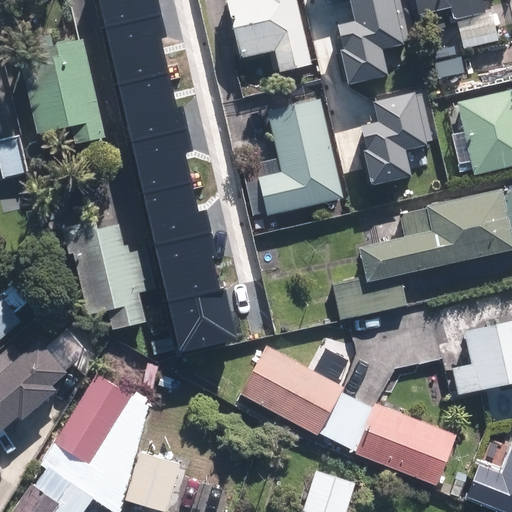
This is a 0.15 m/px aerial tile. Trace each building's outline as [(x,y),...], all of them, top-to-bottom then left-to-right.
[(314,64),(299,0),(223,0),(228,19),(232,19),(241,58),(276,50),(281,71),(314,64)] [(410,44),(399,0),(327,0),(337,38),(371,29),(377,52),(410,44)] [(486,9),(484,0),(416,0),(420,14),(454,6),(462,46),(498,39),(492,8),(486,9)] [(142,151),(188,141),(184,123),(208,118),(186,26),(184,27),(182,18),(115,33),(142,151)] [(84,38),(31,50),(34,63),(22,65),(38,134),(72,126),(76,142),(106,135),(84,38)] [(511,88),(457,101),(474,175),(511,165),(511,88)] [(343,197),(321,98),(268,110),(281,170),(258,176),(267,214),(343,197)] [(16,132),(0,135),(0,169),(1,175),(25,170),(16,132)] [(232,195),(225,166),(203,171),(211,201),(187,207),(200,256),(203,254),(205,262),(236,255),(234,247),(249,243),(237,195),(232,195)] [(511,189),(503,191),(503,188),(399,211),(405,236),(360,246),(366,273),(330,281),(338,317),(404,303),(398,275),(511,249),(511,189)] [(186,209),(146,218),(157,267),(197,257),(186,209)] [(72,249),(86,311),(107,307),(111,326),(144,318),(137,288),(153,284),(144,245),(124,250),(118,222),(97,227),(95,216),(62,224),(68,250),(72,249)] [(23,270),(0,290),(0,337),(21,318),(15,312),(40,290),(23,270)] [(511,317),(466,328),(473,361),(453,366),(460,395),(511,382),(511,317)] [(173,336),(152,341),(155,354),(175,349),(173,336)] [(13,340),(0,351),(0,429),(1,430),(22,412),(26,416),(59,387),(56,383),(70,370),(42,337),(23,353),(13,340)] [(320,429),(341,388),(344,383),(267,342),(241,392),(318,432),(320,429)] [(189,355),(178,357),(180,369),(192,366),(189,355)] [(176,377),(164,373),(160,384),(173,388),(176,377)] [(341,388),(320,429),(358,449),(374,404),(341,388)] [(358,449),(357,451),(440,482),(459,431),(376,401),(374,404),(358,449)] [(470,496),(511,511),(511,448),(504,470),(482,463),(470,496)] [(144,449),(129,499),(169,510),(184,461),(144,449)] [(113,495),(126,463),(106,456),(94,488),(92,487),(87,500),(79,496),(73,511),(53,511),(61,500),(58,498),(71,479),(49,464),(36,483),(33,481),(11,511),(115,511),(120,498),(113,495)] [(301,507),(315,511),(344,511),(354,479),(314,466),(301,507)]
